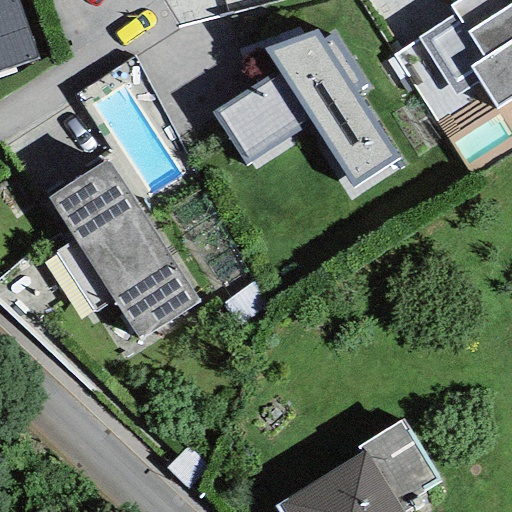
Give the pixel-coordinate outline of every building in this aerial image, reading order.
[(16,0),(0,0),(0,71),(37,59),(16,0)] [(511,0),(459,0),(449,6),(483,59),(470,67),(496,108),(511,97),(511,0)] [(276,71),(212,112),(245,169),(312,123),(350,188),(400,158),(352,90),(365,83),(333,33),(321,40),(316,30),(262,50),(276,71)] [(106,159),(45,198),(136,338),(197,299),(106,159)] [(362,454),(276,507),(279,511),(407,511),(425,501),(420,493),(440,481),(402,420),(358,447),(362,454)]
